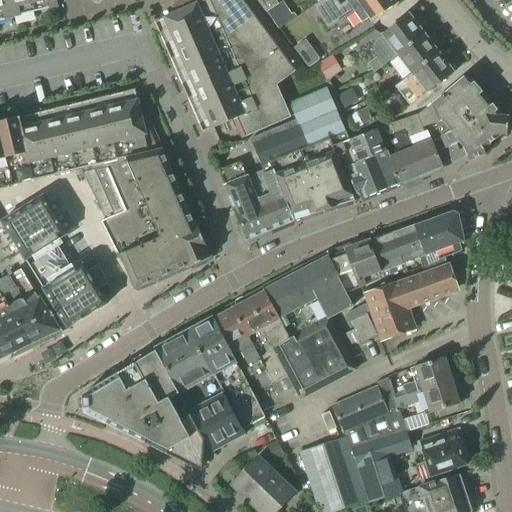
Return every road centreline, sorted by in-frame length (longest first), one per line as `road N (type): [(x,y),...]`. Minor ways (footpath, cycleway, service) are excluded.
road 1 (residential): [(0,77),(143,39),(247,271)]
road 2 (residential): [(496,178),(483,283),(509,511)]
road 3 (residential): [(41,451),(59,388),(247,271)]
road 4 (residential): [(247,271),(296,245),(496,178)]
road 5 (tertiary): [(173,511),(128,482),(41,451)]
